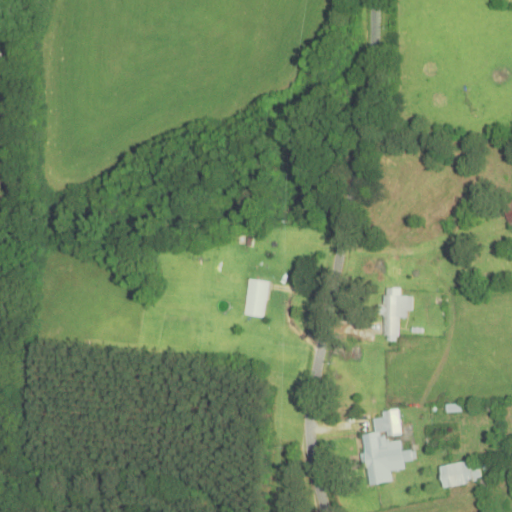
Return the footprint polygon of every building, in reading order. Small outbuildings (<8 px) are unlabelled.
[(511,225),(511,200),(502,203),(508,227),(511,225)] [(269,282),(248,280),(244,316),(265,319),(269,282)] [(411,298),(400,297),(401,289),(383,289),(382,342),(398,342),(398,319),(411,319),(411,298)] [(363,436),(368,486),(392,484),(391,472),(404,471),(400,438),(401,438),(399,418),(373,420),(375,435),(363,436)] [(481,492),(493,490),(491,478),(479,480),(476,461),(438,468),(443,490),(480,483),(481,492)]
